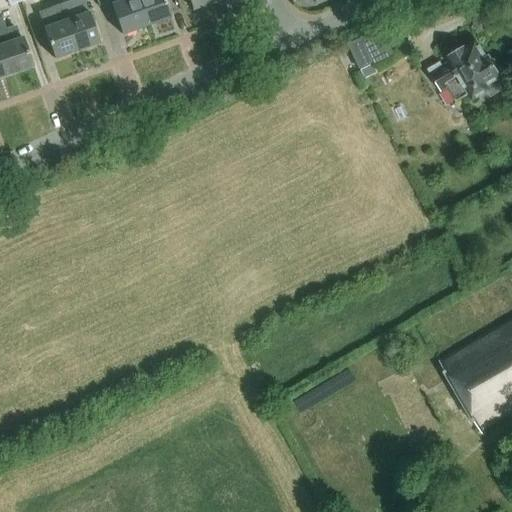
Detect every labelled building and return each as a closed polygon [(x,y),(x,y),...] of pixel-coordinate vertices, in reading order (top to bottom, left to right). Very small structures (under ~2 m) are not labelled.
[(76,52),(98,44),(82,0),(77,0),(60,6),(76,52)] [(122,36),(145,27),(135,0),(122,0),(123,2),(111,7),(122,36)] [(135,0),(145,27),(169,19),(162,0),(135,0)] [(188,0),(192,11),(217,2),(216,0),(188,0)] [(54,60),(76,52),(60,6),(38,14),(54,60)] [(347,43),(358,68),(372,61),(373,64),(393,55),(382,30),(372,34),(371,32),(347,43)] [(32,68),(22,39),(0,47),(0,59),(6,77),(32,68)] [(442,69),(440,65),(430,71),(442,92),(449,88),(457,102),(469,95),(473,101),(489,92),(491,97),(505,89),(500,81),(502,80),(499,73),(499,70),(499,67),(498,64),(496,62),(494,61),(491,61),(489,57),(486,59),(477,42),(448,59),(450,64),(442,69)] [(371,66),(360,71),(364,79),(375,73),(371,66)] [(482,435),(511,417),(511,320),(440,362),(482,435)]
